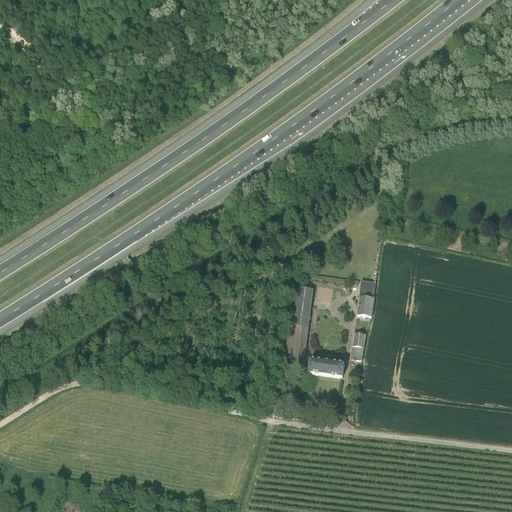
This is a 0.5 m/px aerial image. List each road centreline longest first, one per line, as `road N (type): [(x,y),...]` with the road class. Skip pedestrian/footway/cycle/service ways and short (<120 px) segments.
road 1 (motorway): [(0,319),(277,137),(456,0)]
road 2 (motorway): [(390,0),(243,111),(0,272)]
road 3 (track): [(0,425),(81,383),(252,416)]
road 4 (unclassified): [(511,450),(252,416)]
